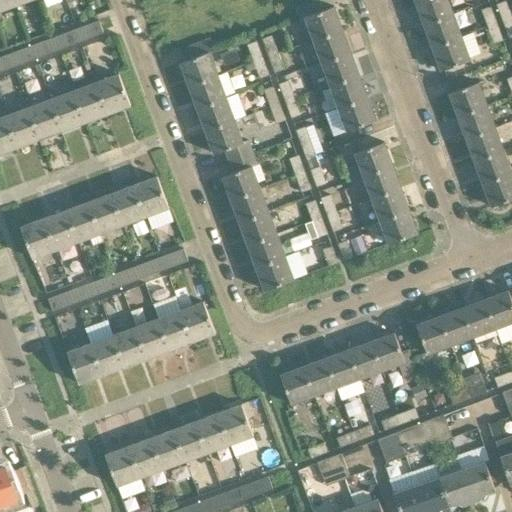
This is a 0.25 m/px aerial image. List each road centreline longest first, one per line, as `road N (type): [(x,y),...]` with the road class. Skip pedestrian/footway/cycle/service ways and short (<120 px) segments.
road 1 (residential): [(466,256),(268,332),(252,334),(237,323),(118,0)]
road 2 (residential): [(466,256),(373,0)]
